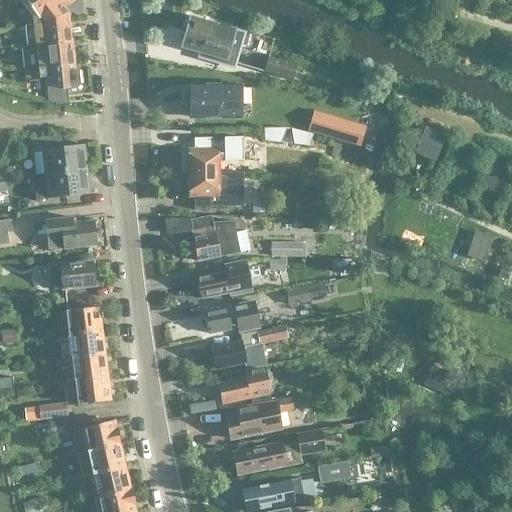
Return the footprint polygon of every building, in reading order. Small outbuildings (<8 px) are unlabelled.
[(0,0),(0,5),(7,8),(10,0),(14,0),(20,2),(22,0),(0,0)] [(60,3),(64,0),(26,0),(37,14),(32,18),(33,25),(70,21),(69,13),(60,3)] [(241,49),(246,33),(189,16),(180,49),(227,62),(231,46),(241,49)] [(72,42),(70,21),(33,25),(35,46),(72,42)] [(74,64),(72,42),(35,46),(38,68),(74,64)] [(28,80),(38,78),(32,45),(22,47),(28,80)] [(293,82),(297,65),(268,57),(263,73),(293,82)] [(76,89),(79,85),(77,71),(75,71),(74,64),(38,68),(39,79),(46,78),(47,86),(48,102),(68,108),(66,90),(76,89)] [(240,88),(241,87),(190,87),(190,88),(190,89),(186,92),(186,102),(190,105),(190,106),(190,107),(190,116),(190,117),(190,118),(192,118),(194,118),(240,118),(240,117),(240,88)] [(361,145),(367,124),(314,108),(308,130),(361,145)] [(446,135),(416,124),(406,150),(436,161),(446,135)] [(87,171),(84,145),(61,148),(60,136),(31,139),(36,177),(44,176),(87,171)] [(243,161),(243,138),(224,138),(224,142),(213,142),(213,139),(194,139),(194,150),(188,150),(189,174),(219,173),(219,160),(224,160),(224,162),(243,161)] [(495,192),(506,173),(492,165),(481,184),(495,192)] [(90,195),(87,171),(44,176),(47,200),(90,195)] [(219,197),(219,173),(189,174),(189,198),(219,197)] [(0,178),(0,191),(8,191),(7,178),(0,178)] [(0,205),(10,204),(8,191),(0,191),(0,205)] [(240,253),(234,222),(213,224),(211,216),(191,221),(193,232),(192,232),(199,262),(240,253)] [(96,246),(93,222),(72,224),(71,219),(45,222),(49,249),(64,247),(64,250),(96,246)] [(0,245),(8,244),(7,233),(13,232),(11,220),(0,221),(0,245)] [(305,257),(305,243),(272,243),(272,258),(305,257)] [(98,286),(96,269),(94,269),(93,263),(54,267),(55,275),(61,275),(63,290),(98,286)] [(231,293),(227,272),(197,278),(201,299),(231,293)] [(288,302),(327,298),(325,283),(286,287),(288,302)] [(237,320),(253,317),(251,304),(204,313),(208,334),(238,328),(237,320)] [(101,331),(100,321),(101,318),(101,313),(98,311),(98,308),(66,312),(69,336),(101,331)] [(266,366),(262,344),(288,340),(285,326),(240,335),(241,342),(211,349),(216,369),(245,363),(246,370),(266,366)] [(16,329),(1,330),(2,344),(17,342),(16,329)] [(105,349),(104,344),(102,342),(101,331),(69,336),(72,359),(104,355),(103,352),(105,349)] [(107,378),(105,367),(107,365),(106,360),(104,358),(104,355),(72,359),(75,382),(107,378)] [(267,386),(265,380),(278,376),(276,364),(266,366),(246,370),(248,378),(219,384),(223,405),(252,398),(250,390),(267,386)] [(8,378),(0,378),(0,392),(9,391),(8,378)] [(111,396),(110,390),(108,388),(107,378),(75,382),(78,406),(110,402),(109,398),(111,396)] [(293,411),(291,398),(254,405),(255,413),(255,414),(267,412),(269,422),(287,418),(286,412),(293,411)] [(41,407),(42,420),(67,417),(65,404),(41,407)] [(259,434),(257,425),(269,422),(267,412),(255,414),(255,413),(226,419),(230,440),(259,434)] [(76,431),(73,416),(49,422),(52,436),(76,431)] [(384,436),(381,418),(344,425),(347,442),(384,436)] [(120,439),(119,434),(116,432),(114,422),(82,429),(88,452),(119,445),(118,442),(120,439)] [(288,456),(340,447),(336,427),(285,435),(261,440),(263,448),(233,454),(237,475),(279,467),(278,463),(288,461),(288,456)] [(124,468),(122,457),(123,455),(122,449),(120,448),(119,445),(88,452),(93,475),(124,468)] [(350,461),(318,464),(320,480),(351,478),(350,461)] [(130,485),(129,480),(127,478),(124,468),(93,475),(98,497),(130,490),(129,487),(130,485)] [(240,488),(245,511),(304,498),(299,475),(267,482),(267,481),(257,483),(257,484),(240,488)] [(134,511),(132,502),(134,500),(133,495),(130,493),(130,490),(98,497),(101,511),(134,511)]
